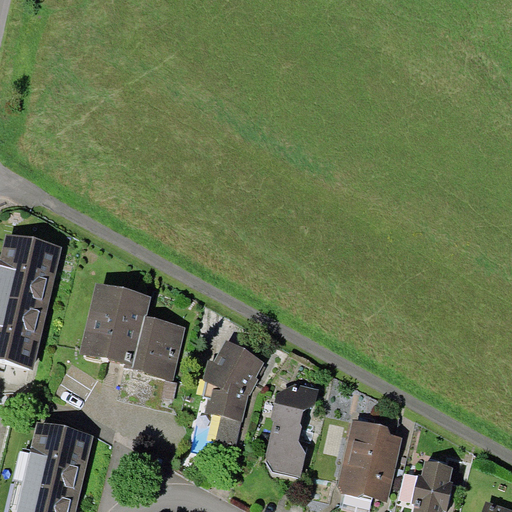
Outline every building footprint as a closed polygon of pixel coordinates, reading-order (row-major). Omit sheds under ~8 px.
[(0,364),(40,374),(68,250),(13,237),(0,292),(0,364)] [(155,301),(99,290),(86,358),(141,369),(151,322),(155,301)] [(178,382),(189,329),(151,322),(141,369),(140,374),(178,382)] [(213,417),(247,422),(252,393),(268,364),(231,344),(211,382),(219,387),(213,417)] [(279,422),(281,426),(271,458),(279,473),(305,479),(309,456),(306,446),(313,418),(321,413),(324,393),(296,386),(294,392),(285,397),(279,422)] [(400,434),(354,424),(338,494),(384,504),(400,434)] [(82,511),(99,439),(44,427),(25,511),(82,511)] [(443,511),(453,471),(423,465),(413,511),(443,511)] [(511,511),(485,503),(481,511),(511,511)]
